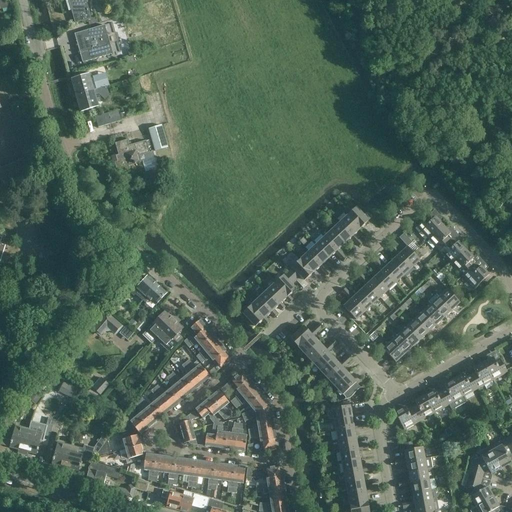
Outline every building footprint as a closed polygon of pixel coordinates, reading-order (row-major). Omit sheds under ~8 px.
[(8,0),(0,0),(0,9),(10,7),(8,0)] [(67,0),(66,1),(69,11),(71,10),(75,23),(91,18),(85,0),(67,0)] [(105,26),(74,34),(83,63),(113,54),(105,26)] [(88,75),(71,80),(81,112),(98,107),(95,96),(99,95),(105,100),(109,95),(104,79),(98,77),(96,85),(92,86),(88,75)] [(0,105),(0,181),(2,180),(5,185),(30,174),(23,158),(1,168),(0,165),(0,109),(1,108),(0,105)] [(108,113),(95,117),(98,128),(121,121),(119,116),(110,119),(108,113)] [(161,125),(149,129),(155,151),(168,148),(161,125)] [(128,166),(140,162),(140,161),(142,161),(146,172),(143,173),(146,185),(158,182),(157,177),(160,176),(158,171),(159,168),(157,165),(156,163),(156,159),(154,157),(152,151),(149,152),(146,140),(128,146),(126,140),(115,143),(118,154),(115,155),(117,161),(114,162),(118,174),(130,171),(128,166)] [(364,216),(356,207),(348,215),(360,228),(372,217),(367,213),(364,216)] [(432,220),(425,213),(414,223),(417,227),(420,230),(429,239),(443,225),(435,217),(432,220)] [(348,215),(340,222),(352,236),(354,234),(360,228),(348,215)] [(37,220),(41,247),(55,245),(52,218),(37,220)] [(352,236),(340,222),(332,230),(344,243),(351,237),(355,242),(358,239),(354,234),(352,236)] [(443,225),(429,239),(436,247),(437,246),(441,251),(451,241),(447,237),(451,234),(443,225)] [(336,251),(338,249),(344,243),(332,230),(324,237),(336,251)] [(404,233),(399,238),(408,247),(412,243),(404,233)] [(336,251),(324,237),(316,245),(328,258),(335,252),(339,256),(342,254),(338,249),(336,251)] [(451,241),(441,251),(444,254),(444,255),(451,263),(466,250),(458,242),(455,244),(451,241)] [(320,265),(322,264),(328,258),(316,245),(308,252),(320,265)] [(398,256),(399,255),(412,268),(420,260),(408,247),(401,253),(397,249),(393,252),(398,256)] [(466,250),(451,263),(459,272),(459,271),(463,275),(474,265),(470,261),(473,258),(466,250)] [(320,265),(308,252),(300,260),(312,273),(319,267),(323,271),(326,268),(322,264),(320,265)] [(427,252),(419,259),(420,260),(425,265),(433,258),(427,252)] [(404,275),(412,268),(399,255),(398,256),(391,262),(404,275)] [(300,260),(288,271),(296,281),(301,276),(304,280),(312,273),(300,260)] [(382,271),(383,269),(396,283),(404,275),(391,262),(385,268),(381,263),(378,267),(382,271)] [(474,265),(463,275),(467,279),(466,280),(475,288),(489,275),(481,266),(478,269),(474,265)] [(388,290),(396,283),(383,269),(382,271),(376,277),(388,290)] [(288,271),(275,283),(287,297),(289,295),(296,289),(292,285),(296,281),(288,271)] [(446,278),(441,273),(436,278),(441,283),(443,283),(446,280),(446,278)] [(137,289),(135,291),(140,296),(139,298),(142,301),(157,285),(148,277),(137,289)] [(366,286),(368,284),(380,297),(388,290),(376,277),(369,283),(365,278),(362,281),(366,286)] [(275,283),(267,290),(279,304),(281,302),(285,298),(289,303),(293,300),(289,295),(287,297),(275,283)] [(429,287),(426,283),(421,288),(424,291),(429,287)] [(372,305),(380,297),(368,284),(366,286),(360,292),(372,305)] [(157,285),(142,301),(144,302),(148,299),(155,305),(166,293),(157,285)] [(447,289),(439,297),(451,310),(460,303),(447,289)] [(267,290),(259,298),(271,311),(273,310),(277,305),(282,310),(285,307),(281,302),(279,304),(267,290)] [(350,301),(352,299),(364,312),(372,305),(360,292),(354,297),(349,293),(346,296),(350,301)] [(437,295),(429,302),(431,304),(443,318),(451,310),(439,297),(437,295)] [(259,298),(251,305),(263,318),(265,317),(270,313),(274,317),(277,314),(273,310),(271,311),(259,298)] [(356,320),(364,312),(352,299),(350,301),(344,307),(356,320)] [(119,309),(111,302),(107,308),(114,314),(119,309)] [(431,304),(423,312),(435,325),(443,318),(431,304)] [(263,318),(251,305),(243,313),(255,326),(262,320),(266,324),(269,321),(265,317),(263,318)] [(165,311),(142,335),(152,344),(156,339),(155,339),(177,316),(173,313),(170,316),(165,311)] [(106,312),(91,329),(100,337),(107,329),(114,335),(122,326),(106,312)] [(423,312),(415,319),(427,333),(435,325),(423,312)] [(155,339),(156,339),(169,352),(182,338),(177,334),(182,328),(177,323),(180,320),(177,316),(155,339)] [(415,319),(407,327),(419,340),(427,333),(415,319)] [(134,328),(140,332),(146,324),(140,320),(134,328)] [(184,342),(186,345),(206,328),(200,320),(199,321),(190,328),(195,333),(192,336),(184,342)] [(133,333),(126,326),(119,334),(127,340),(133,333)] [(304,326),(290,339),(298,347),(311,334),(310,333),(304,326)] [(407,327),(399,334),(412,347),(419,340),(407,327)] [(206,328),(186,345),(189,348),(193,345),(193,346),(198,343),(200,346),(213,336),(206,328)] [(311,334),(298,347),(306,355),(319,342),(313,336),(318,332),(314,329),(310,333),(311,334)] [(399,334),(391,341),(404,355),(412,347),(399,334)] [(196,357),(199,360),(219,344),(213,336),(200,346),(203,350),(199,353),(200,354),(196,357)] [(404,355),(391,341),(383,349),(395,362),(404,355)] [(319,342),(306,355),(313,363),(326,350),(325,349),(319,342)] [(219,344),(199,360),(202,364),(206,361),(206,362),(210,358),(213,361),(225,351),(219,344)] [(326,350),(313,363),(320,371),(334,358),(328,352),(332,348),(329,345),(325,349),(326,350)] [(217,366),(209,372),(212,376),(218,371),(230,361),(224,353),(226,352),(225,351),(213,361),(217,366)] [(493,357),(483,363),(492,380),(502,375),(502,374),(507,371),(500,359),(495,361),(493,357)] [(334,358),(320,371),(328,378),(341,366),(339,364),(334,358)] [(189,360),(185,363),(202,384),(210,377),(200,365),(196,368),(193,364),(192,365),(189,360)] [(341,366),(328,378),(335,386),(348,374),(342,368),(347,363),(344,360),(339,364),(341,366)] [(188,375),(184,378),(194,390),(202,384),(185,363),(182,366),(185,370),(188,375)] [(475,372),(470,375),(477,388),(482,385),(483,385),(492,380),(483,363),(473,368),(475,372)] [(173,373),(170,376),(187,396),(194,390),(184,378),(181,381),(177,377),(173,373)] [(241,373),(220,390),(223,393),(231,387),(231,386),(232,385),(236,390),(249,380),(249,379),(247,380),(241,373)] [(348,374),(335,386),(343,394),(344,399),(347,399),(348,398),(349,398),(350,397),(351,396),(352,396),(358,389),(359,389),(359,388),(360,388),(361,388),(348,374)] [(464,374),(454,379),(463,397),(473,391),(473,390),(477,388),(470,375),(466,377),(464,374)] [(172,387),(169,390),(179,403),(187,396),(170,376),(166,379),(170,383),(169,383),(172,387)] [(101,378),(88,392),(99,397),(101,395),(109,386),(101,378)] [(441,391),(448,404),(451,410),(466,402),(463,397),(454,379),(444,385),(446,388),(441,391)] [(230,402),(233,405),(255,387),(249,380),(236,390),(239,394),(235,397),(236,398),(230,402)] [(67,392),(75,397),(80,389),(71,384),(67,392)] [(158,386),(154,388),(171,409),(179,403),(169,390),(165,393),(162,389),(161,390),(158,386)] [(255,387),(233,405),(236,409),(241,404),(242,405),(246,402),(249,405),(261,395),(255,387)] [(157,400),(153,403),(163,415),(171,409),(154,388),(151,391),(154,396),(157,400)] [(219,390),(211,397),(228,418),(231,415),(228,411),(224,407),(229,403),(219,390)] [(434,390),(424,396),(434,413),(444,407),(444,406),(448,404),(441,391),(436,394),(434,390)] [(42,396),(34,391),(28,399),(36,404),(42,396)] [(242,415),(243,418),(271,406),(261,395),(249,405),(253,410),(242,415)] [(417,405),(412,407),(419,420),(423,418),(424,418),(434,413),(424,396),(414,401),(417,405)] [(131,403),(124,397),(119,404),(126,409),(131,403)] [(211,397),(203,403),(213,416),(217,413),(221,417),(224,420),(226,420),(228,418),(211,397)] [(142,398),(139,401),(156,422),(163,415),(153,403),(149,406),(146,402),(142,398)] [(141,413),(138,416),(148,428),(156,422),(139,401),(137,403),(136,405),(139,408),(138,409),(141,413)] [(332,408),(334,419),(352,416),(349,401),(343,402),(343,406),(332,408)] [(203,403),(195,410),(203,419),(208,415),(211,418),(210,419),(214,424),(218,423),(219,423),(213,416),(203,403)] [(271,406),(243,418),(245,422),(256,417),(257,423),(273,420),(271,406)] [(419,420),(412,407),(407,410),(405,407),(395,412),(404,429),(414,424),(414,423),(419,420)] [(193,411),(179,423),(181,433),(193,430),(190,420),(199,418),(193,411)] [(130,430),(134,427),(140,434),(148,428),(138,416),(134,419),(131,415),(127,418),(128,420),(125,423),(130,430)] [(352,416),(334,419),(336,430),(354,427),(354,424),(352,416)] [(54,420),(51,431),(57,433),(59,423),(54,420)] [(248,430),(249,434),(275,430),(273,420),(257,423),(258,428),(253,428),(253,429),(248,430)] [(28,430),(23,451),(37,455),(38,448),(37,448),(41,433),(44,434),(47,426),(31,422),(29,430),(28,430)] [(206,434),(204,446),(215,447),(218,423),(214,424),(213,425),(212,431),(214,431),(213,435),(206,434)] [(218,423),(215,447),(225,449),(227,433),(222,432),(223,427),(222,427),(223,423),(219,423),(218,423)] [(227,433),(225,449),(234,450),(238,424),(234,423),(233,429),(232,429),(231,434),(227,433)] [(354,427),(336,430),(338,441),(356,438),(354,429),(360,428),(360,423),(354,424),(354,427)] [(238,424),(234,450),(245,452),(247,436),(242,435),(243,430),(242,430),(243,424),(238,424)] [(10,441),(9,447),(23,451),(28,430),(15,426),(11,441),(10,441)] [(449,428),(444,431),(447,437),(452,434),(449,428)] [(193,430),(181,433),(184,443),(203,446),(203,438),(196,440),(193,430)] [(275,430),(249,434),(249,439),(254,438),(254,439),(260,438),(260,442),(274,440),(276,440),(275,430)] [(3,432),(0,445),(7,446),(10,433),(3,432)] [(125,445),(125,448),(141,444),(138,434),(128,437),(127,434),(119,436),(120,439),(118,440),(118,441),(119,446),(125,445)] [(356,438),(338,441),(340,452),(358,448),(357,446),(356,438)] [(511,451),(505,439),(490,448),(501,468),(511,462),(507,454),(511,451)] [(259,449),(260,453),(276,450),(274,440),(260,442),(262,449),(259,449)] [(98,453),(100,449),(103,445),(97,442),(93,448),(91,451),(94,453),(96,455),(98,453)] [(71,446),(58,443),(54,458),(53,457),(51,464),(65,468),(71,446)] [(141,444),(125,448),(126,450),(119,451),(120,454),(113,456),(116,464),(123,463),(122,461),(126,460),(127,464),(135,462),(134,457),(143,454),(141,444)] [(358,448),(340,452),(342,462),(360,459),(358,450),(364,449),(363,445),(357,446),(358,448)] [(71,446),(65,468),(79,471),(81,465),(80,464),(81,458),(89,460),(94,453),(91,451),(93,448),(84,446),(84,450),(71,446)] [(405,450),(407,459),(407,462),(425,458),(423,447),(405,450)] [(473,461),(469,474),(482,478),(484,470),(488,468),(491,474),(501,468),(490,448),(480,453),(481,456),(473,461)] [(146,454),(145,455),(143,470),(149,471),(148,476),(149,476),(148,481),(152,482),(156,455),(146,454)] [(156,455),(152,482),(157,483),(157,478),(158,478),(158,472),(164,473),(166,457),(156,455)] [(166,457),(164,473),(169,473),(168,485),(172,485),(176,458),(166,457)] [(407,462),(407,459),(400,460),(401,465),(407,464),(409,472),(426,469),(432,468),(430,457),(425,458),(407,462)] [(176,458),(172,485),(176,486),(177,480),(178,475),(183,475),(185,459),(176,458)] [(185,459),(183,475),(189,476),(188,482),(188,487),(192,488),(195,461),(185,459)] [(360,459),(342,462),(344,473),(362,470),(361,468),(360,459)] [(195,461),(192,488),(196,488),(197,483),(198,477),(203,478),(205,462),(195,461)] [(205,462),(203,478),(208,479),(208,484),(207,490),(206,496),(211,497),(215,463),(205,462)] [(89,468),(84,485),(101,490),(105,475),(117,478),(119,472),(108,468),(92,463),(89,468)] [(215,463),(211,497),(215,498),(216,491),(217,486),(218,480),(223,481),(225,465),(215,463)] [(225,465),(223,481),(229,482),(228,487),(227,493),(231,493),(235,466),(225,465)] [(235,466),(231,493),(236,494),(237,488),(238,483),(243,483),(245,467),(235,466)] [(279,466),(262,468),(263,472),(265,472),(267,478),(282,475),(280,475),(279,466)] [(367,467),(361,468),(362,470),(344,473),(346,484),(364,481),(362,472),(368,471),(367,467)] [(410,480),(411,483),(428,480),(426,469),(409,472),(410,480)] [(482,478),(469,474),(465,487),(476,506),(493,496),(487,486),(482,489),(479,485),(482,478)] [(257,483),(256,488),(263,489),(284,485),(282,475),(267,478),(267,483),(262,484),(257,483)] [(138,478),(135,489),(140,491),(143,481),(138,478)] [(410,480),(404,482),(405,486),(411,485),(413,494),(430,491),(435,490),(436,486),(435,482),(433,479),(428,480),(411,483),(410,480)] [(143,481),(140,491),(146,492),(149,483),(143,481)] [(364,481),(346,484),(348,495),(366,491),(365,489),(364,481)] [(263,489),(256,488),(255,492),(263,493),(264,495),(269,494),(270,498),(286,495),(284,485),(263,489)] [(117,494),(126,497),(128,491),(119,488),(117,494)] [(371,488),(365,489),(366,491),(348,495),(350,506),(367,502),(366,493),(372,492),(371,488)] [(168,490),(166,490),(165,491),(163,490),(161,498),(168,500),(166,507),(178,510),(182,495),(168,491),(168,490)] [(430,491),(413,494),(414,502),(415,505),(432,501),(437,501),(435,490),(430,491)] [(182,495),(178,510),(183,511),(189,511),(192,505),(205,509),(205,510),(206,510),(206,509),(209,499),(209,498),(194,494),(193,498),(182,495)] [(260,503),(259,508),(266,509),(287,505),(286,495),(270,498),(271,503),(265,504),(260,503)] [(493,496),(476,506),(470,509),(471,511),(494,511),(493,510),(499,507),(493,496)] [(209,499),(206,509),(211,510),(210,511),(227,511),(221,510),(223,504),(214,501),(209,499)] [(414,502),(408,503),(409,507),(415,506),(415,511),(434,511),(439,511),(437,501),(432,501),(415,505),(414,502)] [(369,511),(367,502),(350,506),(350,511),(369,511)]
